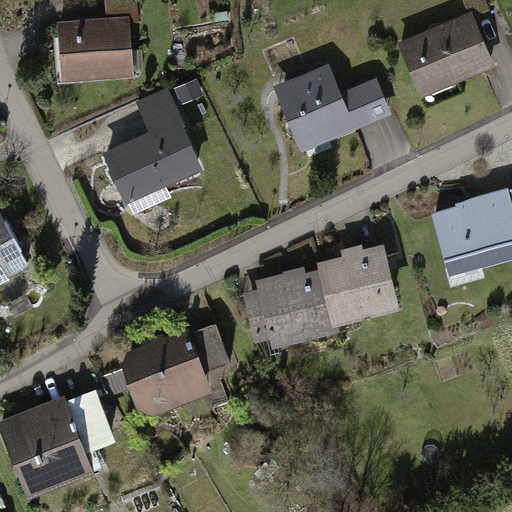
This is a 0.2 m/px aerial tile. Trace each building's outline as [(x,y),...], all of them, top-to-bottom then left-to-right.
[(467,0),(471,8),(490,0),(467,0)] [(478,8),(404,41),(428,93),(501,61),(478,8)] [(134,16),(65,18),(67,75),(136,73),(134,16)] [(334,60),(279,84),(305,145),(371,116),(357,84),(347,89),(334,60)] [(153,132),(111,150),(133,197),(208,164),(179,102),(146,117),(153,132)] [(511,186),(439,209),(457,267),(511,250),(511,186)] [(0,282),(37,263),(8,207),(0,210),(0,282)] [(326,268),(341,319),(407,301),(390,242),(324,261),(326,268)] [(341,319),(326,268),(309,273),(307,266),(259,280),(262,287),(248,291),(260,334),(276,330),(280,344),(343,326),(341,319)] [(222,318),(133,353),(153,406),(216,382),(210,367),(237,357),(222,318)] [(99,391),(73,401),(87,436),(113,426),(99,391)] [(71,396),(6,422),(34,493),(100,467),(87,436),(73,401),(71,396)]
